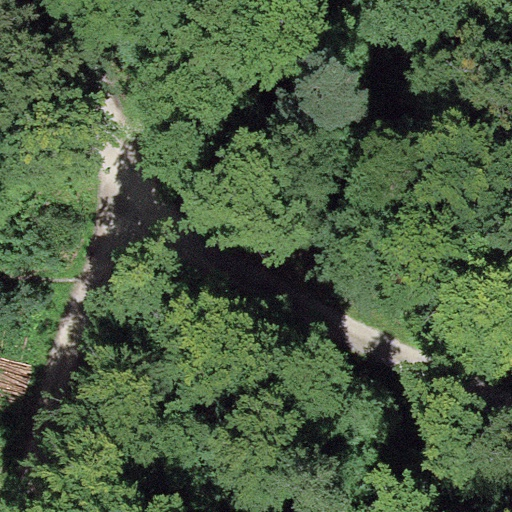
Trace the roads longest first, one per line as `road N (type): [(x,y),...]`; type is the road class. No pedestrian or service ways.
road 1 (track): [(133,195),(186,242),(261,287),(511,408)]
road 2 (track): [(28,511),(64,356),(95,273)]
road 3 (track): [(254,0),(133,195)]
road 4 (track): [(68,0),(133,195)]
